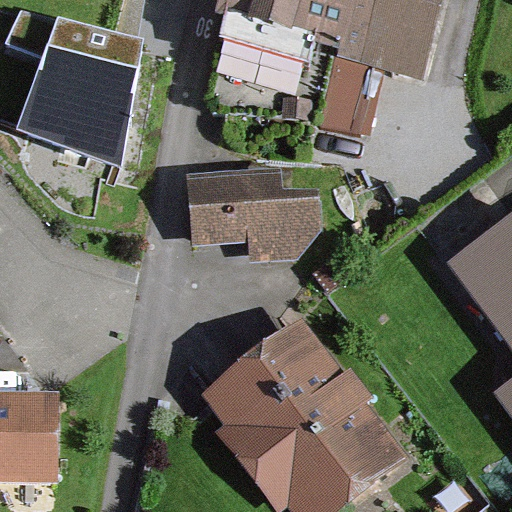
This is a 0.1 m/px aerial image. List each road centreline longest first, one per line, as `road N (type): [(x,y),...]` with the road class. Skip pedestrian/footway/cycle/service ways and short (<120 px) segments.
road 1 (residential): [(213,0),(149,312)]
road 2 (residential): [(120,511),(149,312)]
